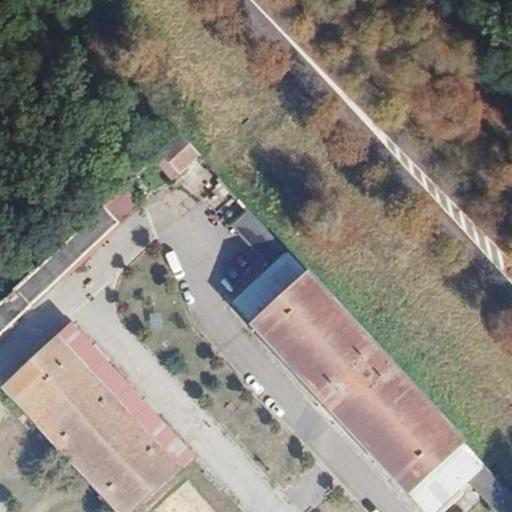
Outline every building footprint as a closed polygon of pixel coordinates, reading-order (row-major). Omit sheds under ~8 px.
[(0,352),(195,166),(174,145),(0,311),(0,352)] [(247,220),(202,174),(176,198),(221,245),(247,220)] [(436,511),(483,463),(282,254),(233,308),(421,511),(436,511)] [(59,338),(5,390),(119,509),(174,457),(59,338)] [(495,511),(511,511),(511,495),(491,470),(473,484),(495,511)]
